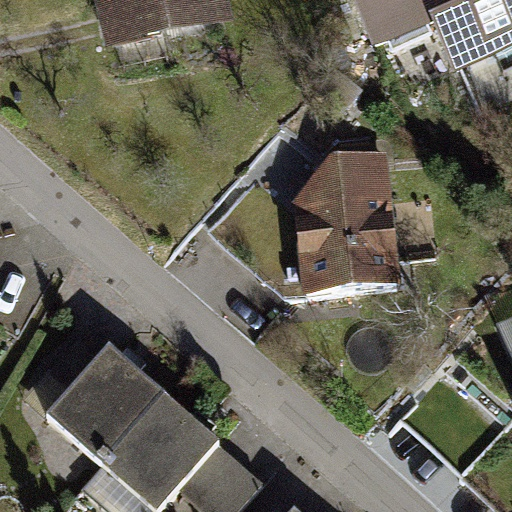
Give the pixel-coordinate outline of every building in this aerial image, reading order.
[(219,0),(93,0),(104,51),(225,24),(219,0)] [(430,0),(345,0),(375,69),(447,40),(430,0)] [(511,2),(511,0),(430,0),(447,40),(467,88),(511,69),(511,2)] [(404,287),(383,161),(343,168),(298,214),(312,302),(404,287)] [(100,355),(41,425),(145,511),(167,511),(217,452),(175,417),(133,383),(100,355)]
